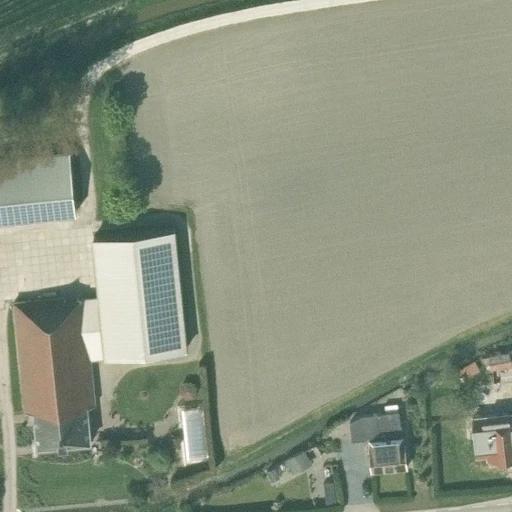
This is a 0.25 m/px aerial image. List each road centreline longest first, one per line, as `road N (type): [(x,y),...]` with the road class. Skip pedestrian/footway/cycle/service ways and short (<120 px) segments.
road 1 (track): [(354,0),(205,26),(100,69),(82,106),(90,228),(0,255)]
road 2 (track): [(90,228),(180,224),(195,346),(186,357),(116,367),(104,380),(103,407)]
